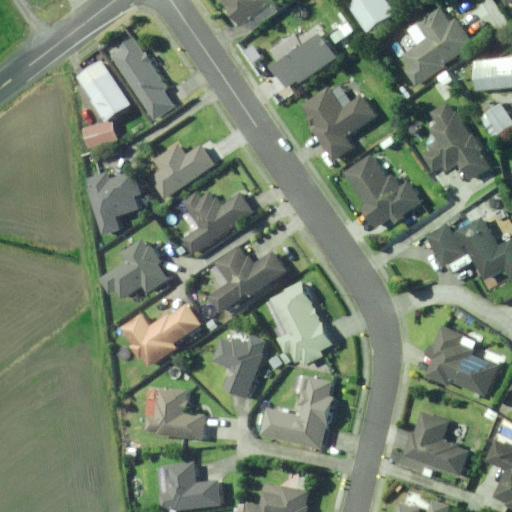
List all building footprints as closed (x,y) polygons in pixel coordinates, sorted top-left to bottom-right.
[(228,0),(248,25),(279,0),(228,0)] [(361,0),(355,4),(374,30),(401,11),(393,0),(361,0)] [(482,41),(468,23),(463,15),(458,19),(449,5),(445,8),(438,12),(437,11),(434,14),(424,20),(435,35),(424,43),(410,53),(418,65),(413,69),(424,84),(453,63),(452,62),(482,41)] [(358,31),(351,22),(333,34),(340,44),(358,31)] [(311,44),(304,33),(302,31),(279,47),(288,60),(282,64),(280,65),(292,82),(295,86),(305,79),(306,82),(343,56),(346,54),(330,31),(326,34),(311,44)] [(150,101),(161,118),(181,104),(170,88),(174,86),(156,60),(158,58),(153,51),(150,53),(138,36),(126,45),(128,48),(117,55),(150,101)] [(483,89),(511,85),(511,55),(502,57),(495,58),(480,59),(483,89)] [(138,103),(140,102),(109,58),(86,75),(101,97),(99,98),(114,119),(138,103)] [(451,70),(441,77),(448,86),(457,80),(451,70)] [(351,105),(337,86),(336,84),(308,103),(316,114),(313,116),(314,119),(319,125),(322,123),(324,125),(319,129),(321,131),(341,159),(361,145),(354,135),(359,132),(384,114),(368,92),(365,94),(351,105)] [(488,148),(491,147),(482,131),(479,133),(464,109),(463,110),(456,99),(438,111),(439,112),(445,121),(437,126),(444,138),(435,143),(439,149),(431,154),(440,168),(441,171),(452,164),(454,167),(455,169),(468,161),(479,178),(492,170),(499,166),(490,151),(488,148)] [(511,127),(511,109),(507,102),(490,113),(504,134),(511,127)] [(95,147),(124,138),(118,118),(114,119),(89,127),(95,147)] [(383,144),(388,152),(401,143),(395,135),(383,144)] [(219,165),(206,146),(190,157),(182,145),(159,161),(166,171),(154,179),(169,200),(219,165)] [(387,164),(380,153),(379,152),(352,171),(371,199),(373,202),(369,205),(371,208),(384,226),(399,216),(400,219),(403,223),(413,216),(411,213),(430,200),(416,179),(412,181),(408,184),(401,173),(400,172),(395,176),(387,164)] [(95,188),(93,188),(109,236),(126,230),(121,216),(145,208),(141,196),(147,194),(139,171),(116,179),(113,172),(92,179),(95,188)] [(200,253),(262,210),(248,190),(230,202),(225,195),(222,196),(217,189),(208,195),(204,190),(189,200),(207,225),(189,238),(200,253)] [(511,241),(509,244),(492,214),(463,231),(468,241),(471,245),(474,243),(494,278),(511,268),(511,241)] [(455,226),(434,237),(450,268),(472,256),(455,226)] [(379,232),(370,238),(379,252),(389,246),(379,232)] [(127,254),(133,261),(106,279),(116,294),(122,289),(129,299),(149,285),(154,293),(174,279),(164,265),(168,262),(158,246),(154,249),(148,240),(127,254)] [(101,250),(106,260),(120,253),(115,243),(101,250)] [(258,294),(295,269),(281,249),(263,262),(257,253),(255,255),(246,244),(222,261),(236,281),(215,295),(227,312),(256,291),(258,294)] [(340,341),(331,322),(323,306),(321,306),(320,303),(321,302),(309,279),(292,288),(293,290),(278,298),(279,299),(295,331),(284,337),(292,352),(297,350),(303,361),(309,358),(312,364),(315,362),(324,358),(331,354),(328,349),(341,343),(340,341)] [(180,344),(207,325),(193,305),(177,316),(175,314),(157,326),(148,314),(128,328),(139,345),(136,347),(145,360),(148,358),(154,368),(183,348),(180,344)] [(470,342),(472,337),(474,334),(450,323),(441,344),(438,343),(433,355),(440,358),(433,374),(457,385),(459,380),(494,395),(507,364),(504,363),(492,358),(481,353),(484,347),(480,346),(470,342)] [(260,382),(271,352),(269,351),(274,339),(258,333),(257,336),(255,342),(240,336),(239,338),(238,337),(238,339),(229,336),(229,335),(219,360),(230,365),(234,366),(238,367),(230,387),(232,388),(254,396),(256,391),(260,382)] [(285,354),(291,363),(296,360),(290,351),(285,354)] [(334,424),(335,424),(342,396),(337,395),(340,380),(317,375),(316,378),(314,389),(309,387),(305,404),(309,405),(308,413),(294,410),(274,405),(267,434),(328,448),(334,424)] [(196,407),(196,403),(196,398),(194,398),(195,388),(180,387),(180,388),(167,387),(167,390),(166,401),(163,401),(162,415),(155,414),(154,414),(153,430),(156,431),(155,434),(162,434),(162,431),(164,431),(164,434),(211,437),(213,416),(213,413),(209,413),(195,411),(196,407)] [(451,438),(456,421),(457,420),(429,410),(422,429),(421,431),(419,431),(410,455),(438,465),(468,475),(478,449),(465,445),(465,443),(463,442),(451,438)] [(511,441),(503,437),(493,459),(495,460),(511,468),(511,471),(500,496),(511,501),(511,504),(511,441)] [(204,481),(202,464),(201,461),(176,464),(176,466),(177,475),(173,475),(175,491),(166,493),(168,509),(181,508),(181,510),(230,504),(226,478),(224,479),(204,481)] [(314,511),(316,505),(314,505),(317,490),(290,484),(288,494),(271,490),(268,504),(254,502),(252,511),(314,511)] [(453,511),(455,506),(438,501),(434,511),(424,511),(425,510),(402,503),(398,511),(453,511)]
